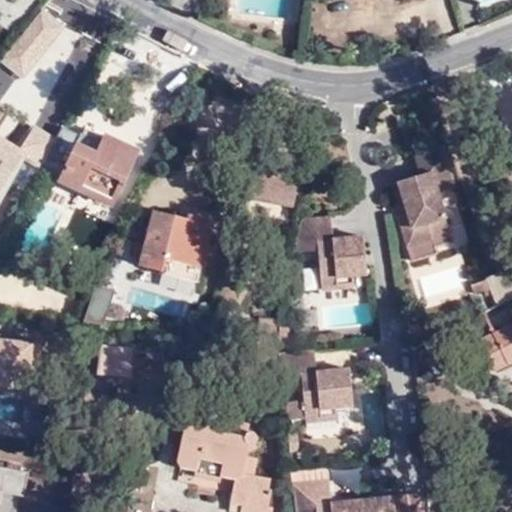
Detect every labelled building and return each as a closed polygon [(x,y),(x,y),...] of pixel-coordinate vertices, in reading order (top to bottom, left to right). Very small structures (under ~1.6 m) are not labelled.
[(41,7),(0,59),(0,60),(21,77),(64,25),(41,7)] [(511,84),(491,90),(502,128),(511,125),(511,84)] [(0,193),(23,159),(37,167),(54,140),(32,125),(22,144),(0,130),(0,110),(3,105),(0,103),(0,193)] [(90,123),(82,141),(96,147),(104,129),(90,123)] [(87,177),(118,191),(140,145),(104,129),(96,147),(82,141),(78,140),(59,178),(82,188),(87,177)] [(288,166),(249,158),(241,189),(280,198),(288,166)] [(433,169),(388,180),(395,214),(393,214),(400,247),(432,241),(431,236),(446,233),(433,169)] [(188,224),(153,215),(141,270),(162,275),(165,261),(201,269),(212,224),(189,219),(188,224)] [(329,217),(301,218),(294,250),(314,249),(317,288),(332,288),(332,278),(363,276),(360,235),(330,236),(329,217)] [(484,280),(492,307),(511,297),(511,271),(511,269),(484,280)] [(94,293),(86,318),(102,323),(111,297),(94,293)] [(511,310),(507,312),(511,322),(511,325),(477,341),(492,371),(511,361),(511,310)] [(108,341),(127,343),(128,333),(109,331),(108,341)] [(166,335),(149,333),(146,362),(163,364),(166,335)] [(271,362),(280,363),(279,352),(277,337),(257,336),(254,360),(258,360),(257,364),(270,366),(271,362)] [(135,351),(100,348),(98,376),(132,379),(135,351)] [(311,349),(279,352),(280,363),(282,383),(297,381),(301,421),(334,421),(332,407),(348,405),(344,367),(312,369),(311,349)] [(363,434),(381,433),(381,398),(363,398),(363,434)] [(196,483),(193,498),(219,504),(222,489),(236,491),(231,511),(270,511),(272,506),(268,505),(271,492),(255,488),(258,472),(247,470),(248,458),(255,459),(258,456),(259,451),(257,449),(255,447),(251,446),(252,439),(236,437),(235,442),(193,434),(186,438),(179,474),(182,480),(196,483)] [(291,470),(293,481),(296,511),(308,511),(315,511),(405,511),(403,493),(329,502),(325,466),(291,470)]
